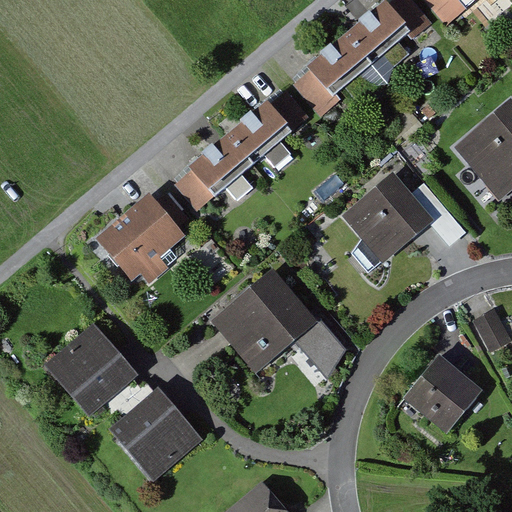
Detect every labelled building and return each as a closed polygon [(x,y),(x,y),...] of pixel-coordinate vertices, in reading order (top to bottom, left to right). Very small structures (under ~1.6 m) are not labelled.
[(435,22),(417,0),(388,0),(300,71),(328,107),(435,22)] [(322,122),(292,87),(187,174),(217,210),(322,122)] [(511,192),(511,102),(510,100),(453,149),(500,203),(511,192)] [(413,143),(405,150),(426,175),(434,169),(413,143)] [(433,222),(391,174),(340,218),(382,266),(433,222)] [(183,239),(147,196),(94,241),(129,283),(183,239)] [(316,324),(271,272),(209,325),(254,377),(316,324)] [(493,311),(472,323),(490,353),(510,341),(493,311)] [(138,377),(92,325),(42,368),(88,420),(138,377)] [(481,391),(445,358),(409,397),(446,430),(481,391)] [(202,442),(157,389),(108,431),(152,484),(202,442)] [(285,511),(262,484),(227,511),(285,511)]
